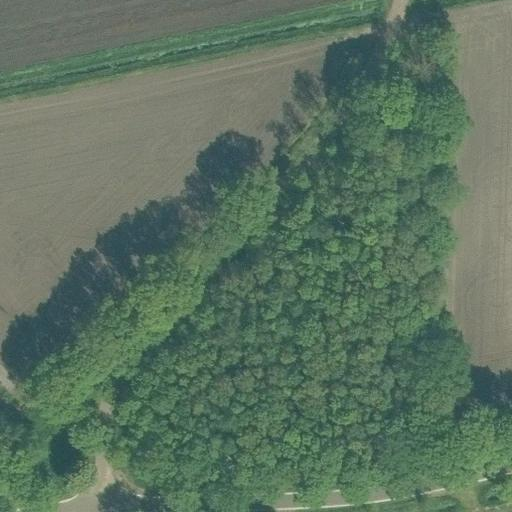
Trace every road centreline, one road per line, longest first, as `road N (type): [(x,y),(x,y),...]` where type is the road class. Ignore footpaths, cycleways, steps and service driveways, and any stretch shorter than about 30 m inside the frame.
road 1 (unclassified): [(102,507),(114,369),(349,110),(399,0)]
road 2 (tertiary): [(102,507),(335,499),(511,463)]
road 3 (track): [(388,30),(0,109)]
